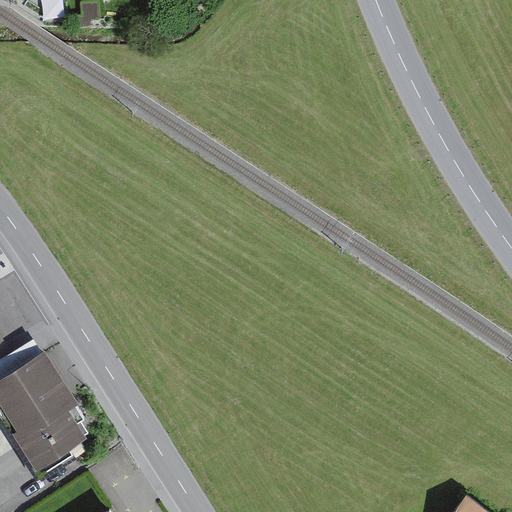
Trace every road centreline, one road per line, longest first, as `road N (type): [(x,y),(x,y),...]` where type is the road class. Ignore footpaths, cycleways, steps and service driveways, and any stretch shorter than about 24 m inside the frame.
road 1 (tertiary): [(198,511),(0,208)]
road 2 (secondary): [(511,249),(445,146),(372,0)]
